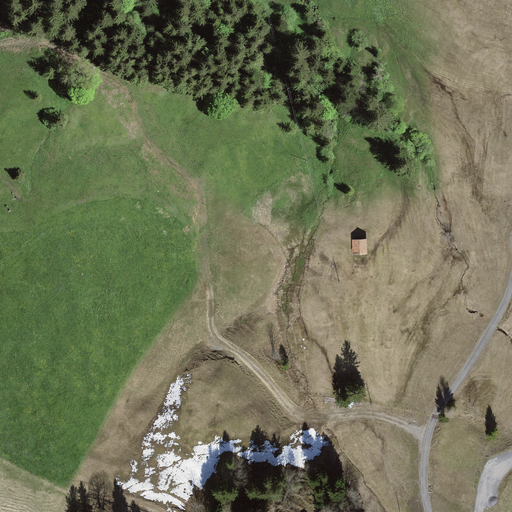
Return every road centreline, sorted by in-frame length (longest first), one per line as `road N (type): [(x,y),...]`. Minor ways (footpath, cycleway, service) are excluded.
road 1 (track): [(433,435),(391,416),(292,412),(218,335),(197,187),(150,144),(125,91),(45,42),(0,43)]
road 2 (unclassified): [(431,511),(429,445),(443,406),(495,327),(511,276)]
